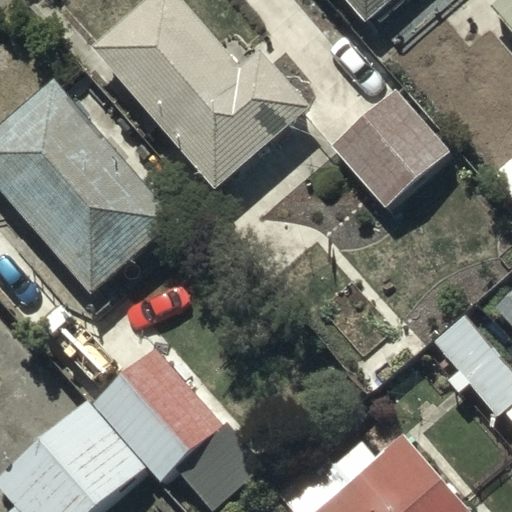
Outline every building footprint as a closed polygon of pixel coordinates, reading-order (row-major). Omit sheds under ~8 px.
[(244,71),(182,0),(155,0),(96,52),(216,197),(314,116),(262,55),(244,71)] [(339,0),(366,30),(400,0),(339,0)] [(511,0),(504,0),(492,10),(511,32),(511,0)] [(55,84),(0,133),(0,194),(94,302),(179,228),(55,84)] [(398,96),(335,153),(388,214),(452,159),(398,96)] [(511,164),(493,180),(511,201),(511,164)] [(511,376),(466,322),(436,347),(498,422),(505,416),(511,424),(511,376)] [(93,413),(147,474),(161,489),(177,475),(209,511),(218,511),(266,469),(227,426),(223,429),(157,356),(93,413)] [(93,413),(88,408),(0,486),(0,493),(2,496),(0,498),(0,511),(103,511),(147,474),(93,413)] [(467,511),(407,441),(379,465),(363,447),(334,472),(318,454),(274,492),(290,511),(467,511)]
